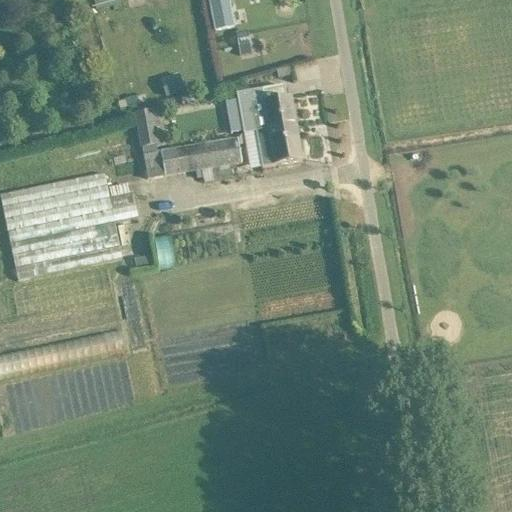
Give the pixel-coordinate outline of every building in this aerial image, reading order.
[(227,0),(209,0),(216,35),(234,32),(227,0)] [(105,11),(94,13),(96,21),(107,19),(105,11)] [(291,97),(285,98),(283,87),(237,95),(244,134),(257,132),(268,130),(280,128),(280,132),(296,129),(291,97)] [(161,128),(158,109),(136,113),(143,148),(160,144),(157,128),(161,128)] [(302,161),(296,129),(280,132),(280,128),(268,130),(257,132),(259,146),(258,146),(262,168),(302,161)] [(147,180),(164,177),(240,164),(236,140),(143,157),(147,180)] [(113,223),(137,218),(132,194),(129,195),(127,185),(109,188),(111,199),(108,200),(103,176),(1,196),(18,282),(121,262),(113,223)] [(238,258),(232,225),(153,238),(159,271),(238,258)]
